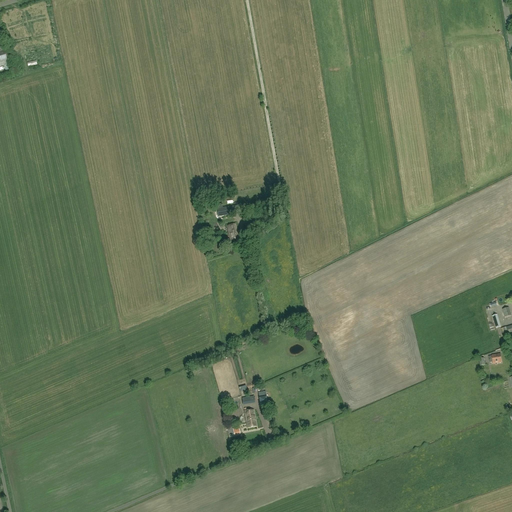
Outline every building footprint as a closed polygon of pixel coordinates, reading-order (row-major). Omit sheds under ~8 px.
[(234,207),(217,209),(218,217),(235,214),(234,207)] [(256,223),(252,224),(252,222),(245,224),(246,231),(254,230),(257,229),(256,223)] [(227,226),(230,241),(239,239),(236,225),(227,226)] [(502,310),(504,318),(511,316),(509,308),(502,310)] [(511,325),(507,327),(506,328),(506,327),(501,329),(503,335),(505,334),(506,337),(509,336),(510,337),(511,336),(511,335),(511,334),(511,333),(511,325)] [(492,356),(489,356),(490,362),(493,362),(493,364),(502,362),(501,353),(492,355),(492,356)] [(243,406),(255,403),(254,396),(242,399),(243,406)] [(253,409),(247,410),(247,408),(244,409),(244,410),(248,427),(257,426),(253,409)]
